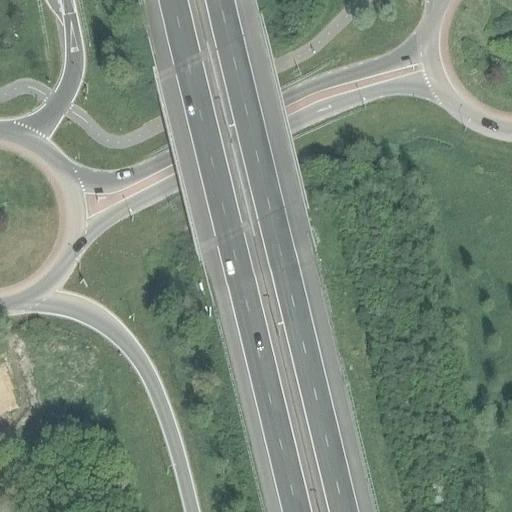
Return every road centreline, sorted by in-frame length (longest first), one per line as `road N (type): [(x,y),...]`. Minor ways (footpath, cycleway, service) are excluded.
road 1 (motorway): [(342,511),(218,0)]
road 2 (motorway): [(172,0),(295,511)]
road 3 (secondary): [(70,248),(129,208),(313,113),(390,87),(440,88)]
road 4 (secondary): [(429,39),(411,54),(303,91),(120,182),(78,181),(62,171)]
road 5 (motorway): [(29,296),(99,318),(135,353),(169,432),(190,511)]
road 6 (motorway): [(64,0),(71,82),(26,139)]
